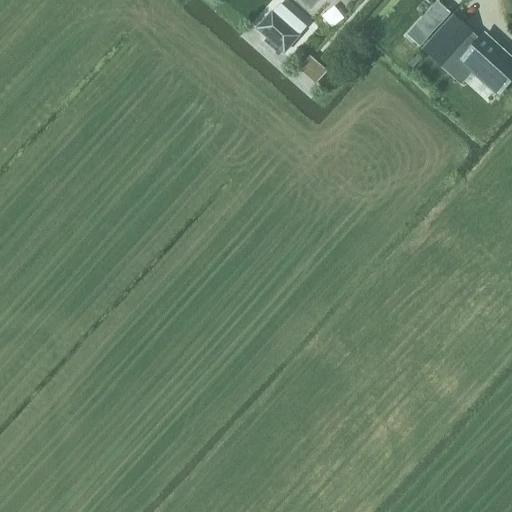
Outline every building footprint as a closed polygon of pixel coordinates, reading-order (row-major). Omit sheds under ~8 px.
[(437,4),(407,37),(419,47),(449,15),(437,4)] [(298,37),(272,14),(257,30),(284,54),(298,37)] [(511,81),(511,61),(484,36),(476,45),(468,38),(470,35),(453,19),(423,51),(441,67),(451,56),(497,97),(511,81)] [(417,56),(408,66),(412,71),(422,60),(417,56)] [(309,57),(297,71),(314,86),(326,73),(309,57)]
